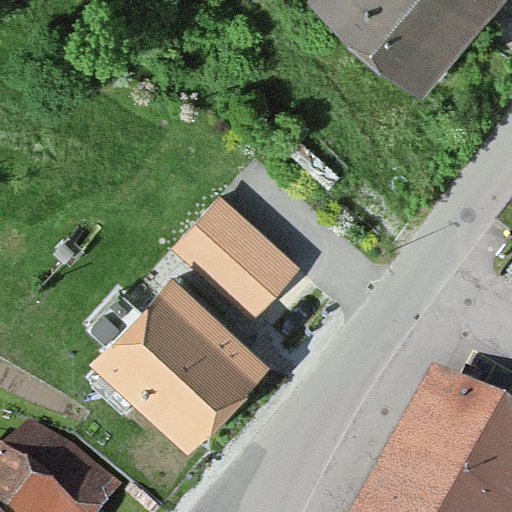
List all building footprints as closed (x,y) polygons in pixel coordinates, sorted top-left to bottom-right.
[(498,0),(310,0),(306,5),(420,97),(498,0)] [(250,307),(300,252),(218,177),(168,232),(250,307)] [(268,364),(169,268),(85,355),(184,450),(268,364)] [(511,511),(511,432),(426,385),(356,511),(511,511)] [(0,511),(83,511),(0,446),(0,511)]
